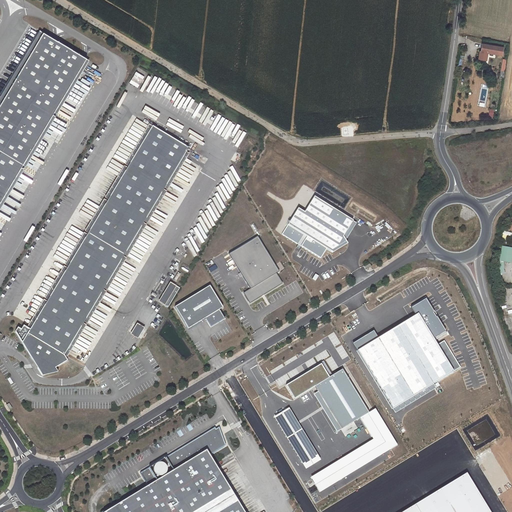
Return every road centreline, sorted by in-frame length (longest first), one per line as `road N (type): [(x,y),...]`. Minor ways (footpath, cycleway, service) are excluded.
road 1 (unclassified): [(440,132),(298,142),(57,0)]
road 2 (tertiary): [(56,471),(411,256)]
road 3 (residential): [(459,0),(440,132)]
